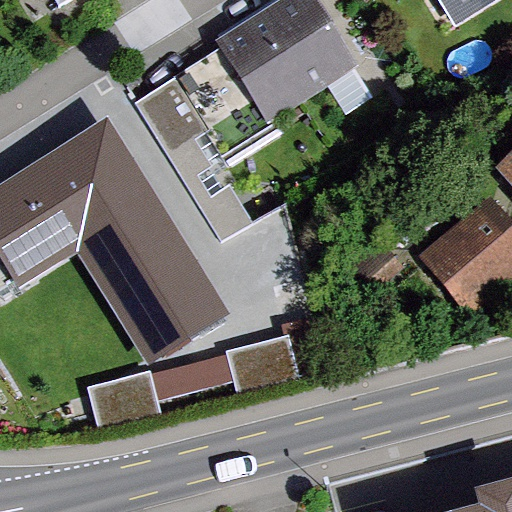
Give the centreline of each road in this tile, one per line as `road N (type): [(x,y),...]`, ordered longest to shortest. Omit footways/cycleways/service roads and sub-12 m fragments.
road 1 (tertiary): [(10,511),(511,383)]
road 2 (residential): [(195,0),(0,119)]
